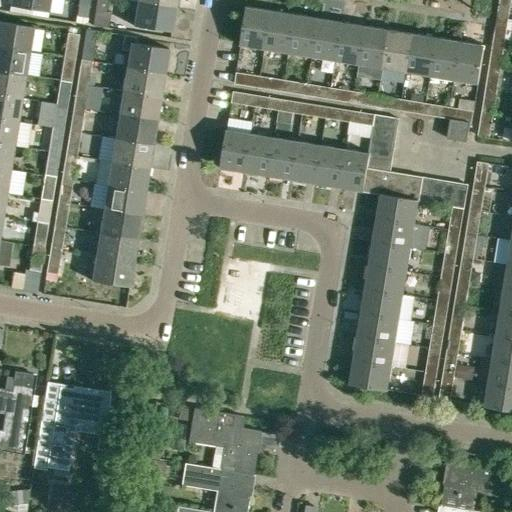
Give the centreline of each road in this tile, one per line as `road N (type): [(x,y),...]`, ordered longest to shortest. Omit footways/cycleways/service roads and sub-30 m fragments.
road 1 (residential): [(511,438),(310,407),(340,225),(186,199)]
road 2 (residential): [(186,199),(221,0)]
road 3 (residential): [(162,331),(0,306)]
road 4 (residential): [(162,331),(186,199)]
